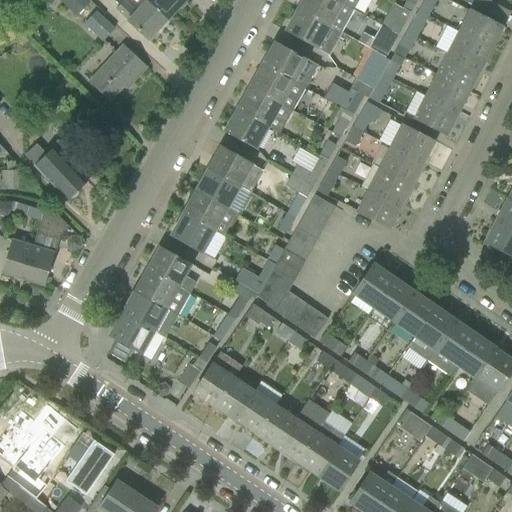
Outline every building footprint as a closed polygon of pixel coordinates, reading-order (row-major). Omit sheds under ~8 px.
[(35,0),(47,10),(55,1),(53,0),(35,0)] [(60,0),(61,0),(77,15),(89,2),(87,0),(60,0)] [(144,0),(146,1),(167,20),(185,0),(144,0)] [(332,0),(303,0),(298,10),(338,33),(339,32),(341,33),(353,11),(332,0)] [(332,0),(353,11),(359,0),(332,0)] [(407,0),(402,10),(410,14),(417,0),(407,0)] [(428,16),(437,0),(424,0),(418,10),(428,16)] [(479,0),(476,8),(505,23),(510,13),(485,0),(479,0)] [(127,21),(133,27),(148,41),(167,20),(146,1),(135,13),(123,1),(115,10),(127,21)] [(384,29),(398,37),(403,28),(402,28),(410,14),(402,10),(397,7),(385,29),(384,29)] [(338,33),(298,10),(285,32),(316,49),(326,55),(338,33)] [(418,10),(407,31),(416,37),(428,16),(418,10)] [(470,11),(459,33),(490,49),(501,27),(470,11)] [(115,30),(96,12),(84,25),(103,43),(115,30)] [(368,49),(385,59),(398,37),(384,29),(385,29),(381,26),(368,49)] [(404,59),(416,37),(407,31),(394,54),(404,59)] [(448,55),(479,71),(490,49),(459,33),(448,55)] [(275,43),(263,65),(305,89),(310,79),(317,66),(305,59),(292,52),(275,43)] [(90,82),(95,87),(109,101),(128,80),(131,83),(145,68),(122,47),(90,82)] [(360,54),(363,56),(351,77),(356,80),(355,80),(374,90),(379,81),(377,79),(381,72),(387,60),(385,59),(368,49),(364,47),(360,54)] [(479,71),(448,55),(437,76),(468,92),(479,71)] [(399,67),(387,60),(381,72),(393,79),(399,67)] [(305,89),(263,65),(250,88),(292,112),(305,89)] [(393,79),(381,72),(377,79),(379,81),(374,90),(369,99),(379,105),(389,86),(393,79)] [(426,97),(457,113),(468,92),(437,76),(426,97)] [(364,96),(369,99),(374,90),(355,80),(351,89),(355,92),(344,111),(353,116),(364,96)] [(250,88),(237,110),(267,127),(280,134),(292,112),(250,88)] [(417,92),(405,114),(414,119),(428,126),(445,135),(457,113),(426,97),(417,92)] [(380,112),(366,104),(353,127),(363,133),(369,122),(374,124),(380,112)] [(224,133),(242,143),(254,150),(256,147),(266,152),(276,135),(265,130),(267,127),(237,110),(224,133)] [(341,137),(353,116),(344,111),(332,132),(341,137)] [(401,126),(401,127),(395,123),(383,144),(421,164),(433,142),(401,126)] [(363,133),(353,127),(345,142),(354,147),(363,133)] [(25,155),(53,186),(67,201),(86,183),(65,160),(70,155),(57,141),(45,153),(37,144),(25,155)] [(320,156),(319,157),(327,161),(335,146),(327,141),(319,156),(320,156)] [(379,169),(410,185),(421,164),(383,144),(383,145),(390,148),(379,169)] [(208,170),(239,187),(251,194),(263,172),(251,166),(251,164),(221,147),(208,170)] [(310,173),(297,166),(290,178),(311,190),(327,161),(319,157),(310,173)] [(336,157),(329,169),(339,175),(346,163),(336,157)] [(5,162),(5,171),(14,171),(14,162),(5,162)] [(339,175),(329,169),(321,183),(331,189),(339,175)] [(378,169),(368,190),(399,207),(410,185),(379,169),(378,169)] [(196,192),(226,209),(239,187),(208,170),(196,192)] [(0,181),(0,190),(23,191),(23,171),(14,171),(5,171),(1,171),(1,182),(0,181)] [(288,210),(286,215),(294,220),(306,199),(311,190),(290,178),(285,186),(298,194),(288,210)] [(356,212),(388,229),(399,207),(368,190),(356,212)] [(226,210),(226,209),(196,192),(183,214),(213,231),(222,236),(226,238),(238,216),(226,210)] [(307,208),(328,220),(335,209),(314,197),(307,208)] [(511,201),(507,199),(496,220),(511,228),(511,201)] [(41,221),(43,212),(28,208),(13,203),(10,211),(27,216),(41,221)] [(302,218),(322,230),(328,220),(307,208),(302,218)] [(41,221),(32,247),(22,279),(44,286),(54,253),(42,250),(47,236),(58,240),(68,227),(58,217),(43,212),(41,221)] [(213,231),(183,214),(170,237),(201,254),(214,231),(222,236),(213,231)] [(286,235),(294,220),(286,215),(278,230),(286,235)] [(295,230),(316,241),(322,230),(302,218),(295,230)] [(511,257),(511,228),(496,220),(485,243),(511,257)] [(295,230),(289,240),(310,251),(316,241),(295,230)] [(70,237),(66,241),(66,247),(70,251),(76,251),(80,247),(80,241),(76,237),(70,237)] [(22,279),(32,247),(11,240),(1,273),(22,279)] [(289,240),(284,250),(305,261),(310,251),(289,240)] [(160,247),(147,270),(177,287),(183,277),(190,264),(160,247)] [(274,267),(278,260),(282,252),(275,247),(266,262),(274,267)] [(284,250),(282,252),(278,260),(298,272),(305,261),(284,250)] [(278,260),(274,267),(272,271),(292,283),(298,272),(278,260)] [(235,281),(259,294),(272,271),(274,267),(266,262),(257,278),(242,269),(240,272),(235,281)] [(353,293),(374,308),(393,280),(372,265),(353,293)] [(190,295),(147,270),(135,292),(177,317),(190,295)] [(266,305),(277,287),(287,292),(292,283),(272,271),(259,294),(256,298),(266,305)] [(374,308),(394,322),(413,294),(393,280),(374,308)] [(226,316),(234,321),(251,296),(255,299),(256,298),(259,294),(235,281),(229,291),(239,297),(226,316)] [(287,292),(277,287),(266,305),(265,306),(293,325),(306,305),(287,292)] [(177,317),(135,292),(122,315),(152,332),(165,339),(177,317)] [(414,335),(433,308),(413,294),(394,322),(414,335)] [(265,314),(253,305),(245,316),(257,325),(265,314)] [(293,325),(303,332),(317,312),(306,305),(293,325)] [(433,308),(414,335),(415,336),(407,348),(427,361),(454,322),(433,308)] [(317,312),(303,332),(314,339),(327,319),(317,312)] [(152,332),(122,315),(109,338),(150,360),(163,338),(165,339),(152,332)] [(223,338),(234,321),(226,316),(215,332),(223,338)] [(475,336),(454,322),(427,361),(447,375),(475,336)] [(294,333),(282,324),(275,334),(287,343),(294,333)] [(306,341),(294,333),(287,343),(300,351),(306,341)] [(318,343),(331,352),(337,342),(325,334),(318,343)] [(475,378),(494,350),(475,336),(447,375),(448,376),(456,364),(475,378)] [(198,358),(206,363),(216,349),(208,343),(198,358)] [(511,370),(511,361),(494,350),(475,378),(465,392),(487,407),(497,393),(504,381),(511,370)] [(220,353),(193,393),(214,407),(233,378),(240,367),(220,353)] [(328,371),(335,361),(322,353),(316,362),(328,371)] [(354,354),(348,363),(360,372),(366,362),(354,354)] [(371,356),(366,362),(373,367),(378,360),(371,356)] [(177,382),(188,389),(200,372),(206,363),(198,358),(192,367),(189,365),(177,382)] [(335,361),(328,371),(340,379),(347,370),(335,361)] [(373,367),(366,362),(360,372),(372,380),(379,371),(373,367)] [(376,390),(354,375),(347,384),(369,399),(376,390)] [(386,376),(379,385),(400,399),(407,390),(386,376)] [(254,393),(233,378),(214,407),(235,421),(254,393)] [(157,385),(155,392),(160,397),(167,395),(169,389),(164,384),(157,385)] [(382,408),(389,399),(376,390),(369,399),(382,408)] [(407,390),(400,399),(421,414),(428,405),(407,390)] [(255,435),(274,406),(254,393),(235,421),(255,435)] [(274,406),(255,435),(275,448),(294,419),(274,406)] [(295,461),(321,422),(303,410),(295,420),(294,419),(275,448),(295,461)] [(429,419),(441,427),(447,418),(435,410),(429,419)] [(0,438),(0,455),(7,461),(16,468),(45,431),(21,412),(0,438)] [(420,442),(424,436),(430,427),(410,413),(399,429),(420,442)] [(447,418),(441,427),(446,431),(463,443),(469,434),(452,422),(447,418)] [(317,476),(336,447),(343,437),(321,422),(295,461),(317,476)] [(444,451),(450,441),(430,427),(424,436),(438,446),(433,453),(440,457),(444,451)] [(464,450),(450,441),(444,451),(457,460),(464,450)] [(92,444),(64,484),(83,498),(112,458),(92,444)] [(481,455),(493,464),(500,455),(488,446),(481,455)] [(336,447),(317,476),(338,490),(357,462),(336,447)] [(491,469),(472,455),(462,470),(482,483),(491,469)] [(500,455),(493,464),(511,476),(511,462),(505,458),(500,455)] [(498,488),(505,479),(492,470),(486,479),(498,488)] [(349,502),(364,511),(373,511),(389,489),(396,478),(387,473),(380,483),(368,474),(349,502)] [(33,475),(22,489),(46,508),(47,509),(58,495),(33,475)] [(0,502),(8,493),(22,507),(29,511),(43,511),(46,508),(22,489),(7,478),(0,485),(0,502)] [(154,511),(156,509),(116,482),(110,491),(104,487),(92,504),(103,511),(154,511)] [(373,511),(403,511),(410,502),(389,489),(373,511)] [(68,497),(56,511),(77,511),(81,508),(68,497)] [(432,511),(438,504),(429,497),(421,510),(410,502),(403,511),(432,511)] [(438,504),(432,511),(454,511),(439,502),(438,504)]
